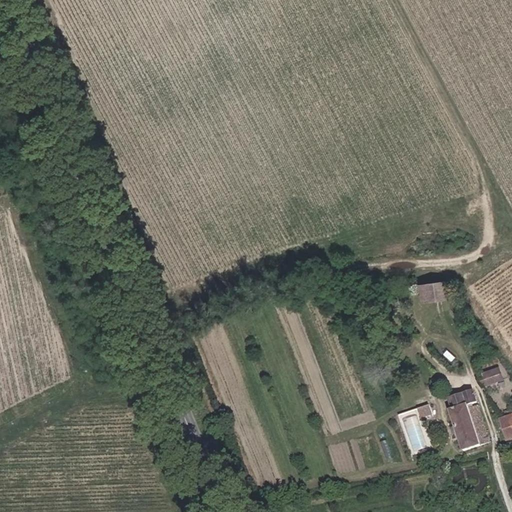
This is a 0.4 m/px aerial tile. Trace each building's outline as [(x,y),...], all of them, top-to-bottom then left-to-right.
[(438,279),(419,282),(420,291),(421,294),(440,291),(438,279)] [(407,284),(401,284),(403,294),(420,291),(419,282),(407,284)] [(484,371),(489,385),(506,378),(500,365),(484,371)] [(461,399),(452,402),(458,410),(464,407),(461,399)] [(460,414),(458,410),(452,402),(440,406),(444,416),(441,418),(454,454),(479,445),(466,412),(460,414)] [(430,447),(422,418),(434,414),(431,404),(402,412),(412,452),(430,447)] [(488,423),(496,442),(511,436),(511,433),(506,417),(488,423)]
